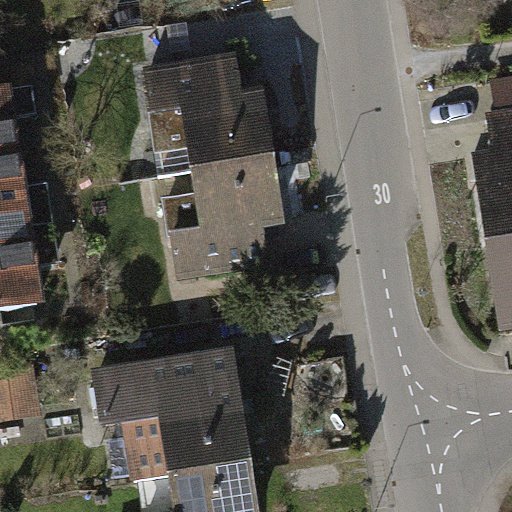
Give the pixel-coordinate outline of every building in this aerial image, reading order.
[(199,175),(280,163),(270,91),(247,95),(242,60),(146,73),(154,125),(191,120),(199,175)] [(0,167),(23,164),(18,126),(36,124),(31,89),(0,93),(0,167)] [(487,247),(511,243),(511,116),(490,120),(494,146),(472,150),(487,247)] [(280,163),(199,175),(207,233),(180,237),(187,287),(276,274),(271,237),(290,234),(280,163)] [(0,241),(55,233),(49,192),(28,195),(23,164),(0,167),(0,241)] [(0,314),(45,308),(40,273),(61,270),(55,233),(0,241),(0,314)] [(511,243),(487,247),(500,334),(511,331),(511,243)] [(129,488),(245,472),(228,355),(86,375),(94,432),(121,428),(129,488)] [(0,386),(0,430),(42,424),(36,381),(0,386)] [(250,511),(245,472),(129,488),(132,511),(250,511)]
